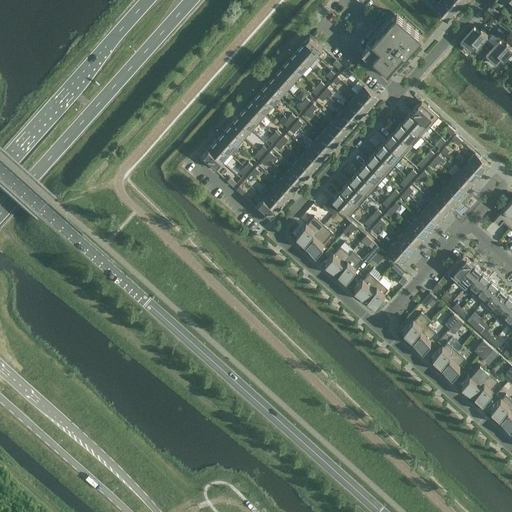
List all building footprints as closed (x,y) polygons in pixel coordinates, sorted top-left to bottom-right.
[(443,0),(440,0),(435,7),(434,7),(447,19),(455,10),(443,0)] [(459,0),(443,0),(455,10),(462,2),(459,0)] [(495,16),(499,12),(491,5),(487,9),(495,16)] [(394,15),(362,51),(388,73),(420,38),(394,15)] [(501,21),(509,28),(511,24),(511,23),(504,17),(501,21)] [(479,30),(474,26),(461,41),(471,50),(477,44),(479,45),(488,34),(481,28),(479,30)] [(503,36),(493,28),(489,33),(498,41),(500,39),(503,36)] [(302,44),(315,56),(323,47),(310,36),(302,44)] [(511,44),(511,45),(507,42),(505,44),(500,39),(498,41),(486,54),(497,64),(503,57),(504,58),(510,52),(511,53),(511,44)] [(315,56),(302,44),(295,52),(308,64),(315,56)] [(308,64),(295,52),(288,60),(301,72),(308,64)] [(342,65),(336,59),(333,62),(339,68),(342,65)] [(301,72),(288,60),(281,68),(294,80),(301,72)] [(349,76),(351,73),(352,73),(345,67),(342,70),(349,76)] [(294,80),(281,68),(273,76),(286,88),(294,80)] [(335,73),(331,70),(326,75),(330,78),(335,73)] [(333,80),(337,84),(342,79),(338,75),(333,80)] [(286,88),(273,76),(266,84),(279,96),(286,88)] [(321,81),(316,86),(320,89),(325,84),(321,81)] [(279,96),(266,84),(259,92),(272,104),(279,96)] [(378,96),(365,85),(357,93),(370,105),(378,96)] [(316,94),(320,89),(316,86),(312,91),(316,94)] [(328,87),(323,92),(327,95),(332,90),(328,87)] [(272,104),(259,92),(252,100),(265,112),(272,104)] [(323,100),(327,95),(323,92),(319,96),(323,100)] [(357,93),(350,101),(363,113),(370,105),(357,93)] [(306,97),(302,102),(306,105),(310,100),(306,97)] [(265,112),(252,100),(245,108),(258,120),(265,112)] [(418,103),(412,110),(430,126),(439,116),(422,100),(419,104),(418,103)] [(363,113),(350,101),(343,109),(356,121),(363,113)] [(301,111),(306,105),(302,102),(297,107),(301,111)] [(313,103),(309,108),(313,111),(317,106),(313,103)] [(258,120),(245,108),(237,116),(250,128),(258,120)] [(308,116),(313,111),(309,108),(304,112),(308,116)] [(356,121),(343,109),(336,117),(349,129),(356,121)] [(430,126),(412,110),(412,111),(410,114),(410,113),(404,120),(421,135),(418,132),(426,123),(429,126),(430,126)] [(292,113),(288,118),(292,121),(296,116),(292,113)] [(250,128),(237,116),(230,124),(243,136),(250,128)] [(349,129),(336,117),(328,125),(341,137),(349,129)] [(287,126),(292,121),(288,118),(283,123),(287,126)] [(299,119),(294,124),(298,127),(303,122),(299,119)] [(421,135),(404,120),(403,120),(404,121),(401,123),(395,130),(412,145),(421,135)] [(243,136),(230,124),(223,132),(236,144),(243,136)] [(294,132),(298,127),(294,124),(290,129),(294,132)] [(455,130),(448,124),(445,128),(451,134),(455,130)] [(341,137),(328,125),(321,133),(334,145),(341,137)] [(278,129),(273,134),(277,137),(282,133),(278,129)] [(412,145),(395,130),(392,133),(386,140),(403,155),(412,145)] [(236,144),(223,132),(216,140),(229,152),(236,144)] [(334,145),(321,133),(314,141),(327,153),(334,145)] [(273,142),(277,137),(273,134),(269,139),(273,142)] [(463,140),(456,134),(453,138),(459,144),(463,140)] [(284,135),(280,140),(284,143),(288,138),(284,135)] [(446,140),(442,137),(436,144),(440,147),(446,140)] [(229,152),(216,140),(208,149),(221,160),(229,152)] [(279,148),(284,143),(280,140),(276,145),(279,148)] [(403,155),(386,140),(384,143),(383,143),(377,149),(394,165),(403,155)] [(327,153),(314,141),(307,149),(320,161),(327,153)] [(263,145),(259,150),(263,154),(267,149),(263,145)] [(450,149),(446,145),(442,150),(445,154),(450,149)] [(201,157),(214,168),(221,160),(208,149),(201,157)] [(320,161),(307,149),(300,157),(312,169),(320,161)] [(394,165),(377,149),(377,150),(375,153),(374,152),(368,159),(386,175),(394,165)] [(431,149),(424,156),(428,160),(435,153),(431,149)] [(258,158),(263,154),(259,150),(254,155),(258,158)] [(270,151),(265,156),(269,159),(274,154),(270,151)] [(476,152),(468,160),(481,172),(489,163),(476,152)] [(439,154),(434,159),(438,162),(443,157),(439,154)] [(265,164),(269,159),(265,156),(261,161),(265,164)] [(422,167),(428,160),(424,156),(418,163),(422,167)] [(312,169),(300,157),(292,165),(305,177),(312,169)] [(386,175),(368,159),(368,160),(366,163),(366,162),(360,169),(377,185),(386,175)] [(434,167),(438,162),(434,159),(430,164),(434,167)] [(468,160),(461,168),(474,180),(481,172),(468,160)] [(249,161),(244,166),(248,170),(253,165),(249,161)] [(305,177),(292,165),(285,173),(298,185),(305,177)] [(244,175),(248,170),(244,166),(240,171),(244,175)] [(255,167),(251,172),(255,175),(259,171),(255,167)] [(461,168),(454,176),(467,188),(474,180),(461,168)] [(377,185),(360,169),(359,169),(360,170),(357,172),(351,179),(368,194),(377,185)] [(413,169),(407,176),(411,180),(417,173),(413,169)] [(424,170),(420,175),(424,178),(428,173),(424,170)] [(251,180),(255,175),(251,172),(247,177),(251,180)] [(298,185),(285,173),(278,181),(291,193),(298,185)] [(419,183),(424,178),(420,175),(415,180),(419,183)] [(404,187),(411,180),(407,176),(400,183),(404,187)] [(454,176),(447,184),(459,196),(467,188),(454,176)] [(230,177),(227,180),(234,186),(237,183),(230,177)] [(368,194),(351,179),(350,179),(351,180),(348,182),(342,189),(359,204),(368,194)] [(291,193),(278,181),(271,190),(284,201),(291,193)] [(447,184),(439,192),(452,204),(459,196),(447,184)] [(236,188),(243,194),(246,191),(239,185),(236,188)] [(410,186),(405,191),(409,194),(414,189),(410,186)] [(359,204),(342,189),(340,192),(339,192),(333,199),(350,214),(359,204)] [(395,189),(389,196),(393,199),(399,192),(395,189)] [(284,201),(271,190),(263,198),(276,209),(284,201)] [(405,199),(409,194),(405,191),(401,196),(405,199)] [(439,192),(432,200),(445,212),(452,204),(439,192)] [(387,206),(393,199),(389,196),(383,203),(387,206)] [(276,209),(263,198),(256,206),(269,218),(276,209)] [(327,199),(323,204),(333,213),(337,208),(327,199)] [(511,215),(511,199),(494,220),(499,225),(503,221),(510,227),(511,225),(511,216),(511,215)] [(445,212),(432,200),(425,208),(438,220),(445,212)] [(395,202),(391,207),(395,211),(399,205),(395,202)] [(391,215),(395,211),(391,207),(387,212),(391,215)] [(378,208),(371,215),(375,219),(382,212),(378,208)] [(425,208),(418,216),(431,228),(438,220),(425,208)] [(306,243),(324,224),(314,215),(307,223),(306,222),(302,227),(302,226),(295,233),(303,240),(302,240),(303,241),(304,239),(307,242),(306,243)] [(369,226),(375,219),(371,215),(365,222),(369,226)] [(418,216),(410,225),(423,236),(431,228),(418,216)] [(338,227),(343,232),(352,222),(347,217),(338,227)] [(381,218),(376,223),(380,227),(385,221),(381,218)] [(357,226),(352,222),(343,232),(348,236),(357,226)] [(376,231),(380,227),(376,223),(372,228),(376,231)] [(324,224),(306,243),(310,247),(316,253),(323,246),(324,245),(323,245),(324,243),(323,243),(333,232),(324,224)] [(410,225),(403,233),(416,244),(423,236),(410,225)] [(372,246),(376,241),(367,233),(358,244),(363,248),(368,242),(372,246)] [(403,233),(396,241),(409,252),(416,244),(403,233)] [(401,260),(409,252),(396,241),(389,249),(401,260)] [(368,254),(372,258),(381,248),(377,244),(368,254)] [(332,266),(336,269),(353,250),(349,253),(341,245),(334,252),(333,252),(332,253),(332,252),(331,253),(325,260),(331,266),(332,266)] [(386,253),(381,248),(372,258),(377,262),(386,253)] [(353,250),(336,269),(336,270),(337,269),(340,271),(338,272),(339,273),(347,279),(353,272),(352,272),(356,268),(355,267),(363,258),(353,250)] [(448,271),(457,279),(472,262),(467,257),(466,257),(463,254),(457,261),(457,260),(456,261),(457,261),(448,271)] [(396,261),(391,266),(401,275),(406,270),(396,261)] [(472,262),(457,279),(465,286),(481,269),(475,264),(475,265),(472,262)] [(481,269),(465,286),(474,294),(489,277),(484,272),(483,272),(481,270),(481,269)] [(361,292),(365,295),(379,280),(370,272),(363,279),(363,278),(361,279),(360,279),(360,280),(354,287),(360,292),(361,292)] [(385,294),(384,293),(392,284),(382,276),(379,280),(365,295),(365,296),(366,295),(369,297),(368,298),(368,299),(376,305),(382,298),(385,294)] [(489,277),(474,294),(482,302),(498,284),(492,280),(489,277)] [(442,285),(438,282),(432,288),(436,291),(442,285)] [(498,284),(482,302),(490,309),(506,292),(501,287),(500,287),(498,285),(498,284)] [(430,291),(421,301),(426,306),(434,296),(430,291)] [(506,292),(490,309),(499,317),(511,302),(511,297),(509,295),(506,293),(506,292)] [(450,298),(444,293),(441,296),(447,301),(450,298)] [(511,302),(499,317),(507,325),(511,319),(511,302)] [(452,306),(458,311),(461,308),(456,303),(452,306)] [(467,313),(461,308),(458,311),(463,316),(467,313)] [(413,339),(414,339),(431,320),(421,311),(414,319),(413,319),(409,323),(409,322),(403,329),(410,336),(410,337),(411,335),(414,338),(413,339)] [(445,323),(450,327),(459,317),(454,313),(445,323)] [(464,322),(459,317),(450,327),(455,332),(464,322)] [(469,322),(475,327),(478,323),(472,318),(469,322)] [(431,320),(414,339),(418,343),(417,343),(423,349),(430,342),(431,341),(430,341),(431,339),(430,339),(437,332),(428,324),(431,320)] [(484,328),(478,323),(475,327),(480,331),(484,328)] [(486,337),(492,342),(495,338),(489,333),(486,337)] [(473,348),(479,353),(488,343),(482,338),(473,348)] [(501,343),(495,338),(492,342),(497,347),(501,343)] [(442,365),(443,365),(456,349),(447,341),(443,346),(442,345),(439,349),(438,348),(432,355),(439,362),(439,363),(441,362),(443,364),(442,365)] [(493,348),(488,343),(479,353),(484,358),(493,348)] [(456,349),(443,365),(447,369),(446,369),(453,375),(459,368),(460,368),(459,367),(460,366),(460,365),(466,358),(456,349)] [(503,352),(509,357),(511,353),(506,349),(503,352)] [(468,388),(472,392),(489,372),(480,364),(471,375),(470,374),(469,376),(468,375),(467,375),(468,376),(461,383),(468,388)] [(489,372),(472,392),(473,391),(476,393),(475,395),(476,395),(483,401),(489,394),(492,390),(491,389),(499,381),(489,372)] [(501,417),(501,418),(511,405),(511,399),(506,393),(502,398),(501,397),(497,401),(496,401),(490,408),(497,414),(497,415),(498,415),(499,414),(502,416),(501,417)] [(511,405),(501,418),(505,421),(505,422),(511,427),(511,426),(511,405)]
